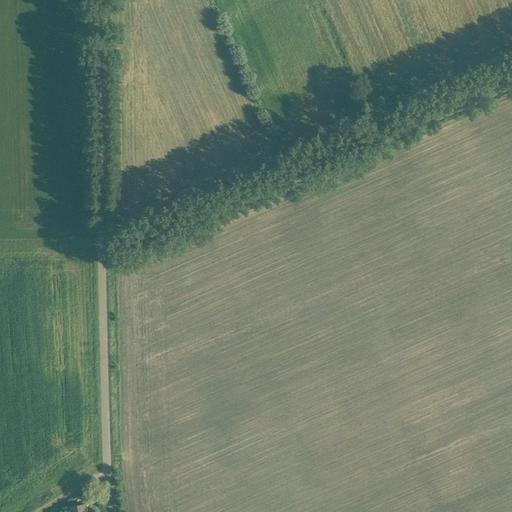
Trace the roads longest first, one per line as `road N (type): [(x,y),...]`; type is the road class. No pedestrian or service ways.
road 1 (unclassified): [(116,511),(105,399),(94,0)]
road 2 (track): [(511,76),(101,252)]
